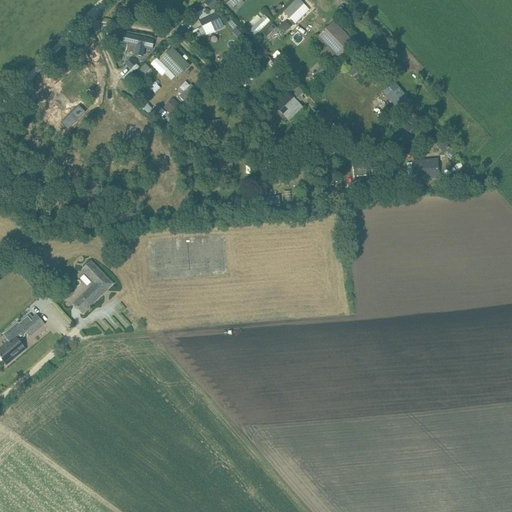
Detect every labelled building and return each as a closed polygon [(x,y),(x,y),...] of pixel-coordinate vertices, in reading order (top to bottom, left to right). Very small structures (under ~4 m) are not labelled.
[(295,0),(284,12),(291,18),(303,6),(296,0),(295,0)] [(204,8),(195,12),(198,20),(201,27),(205,35),(214,31),(213,29),(221,25),(215,12),(208,15),(206,12),(204,8)] [(257,15),(247,23),(251,28),(261,19),(257,15)] [(248,32),(254,37),(271,20),(266,15),(248,32)] [(285,21),(284,23),(283,21),(280,24),(281,25),(279,26),(284,32),(289,27),(285,21)] [(263,34),(273,45),(285,34),(275,23),(263,34)] [(329,28),(318,37),(320,39),(319,41),(322,44),(324,43),(338,58),(350,47),(343,39),(346,36),(335,24),(330,29),(329,28)] [(152,49),(154,42),(125,36),(123,43),(129,44),(127,54),(142,57),(144,48),(152,49)] [(170,68),(173,65),(182,74),(189,67),(173,49),(161,59),(170,68)] [(378,54),(371,62),(378,69),(385,61),(378,54)] [(349,66),(345,70),(352,77),(365,65),(358,57),(354,62),(351,58),(346,63),(349,66)] [(131,59),(126,64),(131,70),(136,65),(131,59)] [(291,60),(285,66),(295,77),(302,71),(291,60)] [(147,64),(136,74),(142,81),(153,70),(147,64)] [(319,67),(318,71),(321,75),(325,73),(326,69),(323,66),(319,67)] [(375,76),(370,81),(375,86),(384,77),(380,74),(377,77),(375,76)] [(396,104),(384,114),(391,124),(401,116),(411,104),(407,102),(394,84),(384,92),(389,99),(391,98),(396,104)] [(299,104),(289,93),(275,107),(283,115),(290,108),(293,110),(299,104)] [(113,105),(130,113),(134,105),(117,97),(113,105)] [(174,100),(165,109),(173,116),(182,107),(174,100)] [(419,122),(418,121),(420,118),(413,113),(411,116),(409,114),(401,126),(411,133),(419,122)] [(171,147),(167,152),(173,159),(178,154),(171,147)] [(375,155),(357,158),(358,169),(371,168),(371,171),(377,170),(375,155)] [(217,162),(217,173),(233,172),(232,162),(217,162)] [(132,163),(125,169),(130,175),(137,169),(132,163)] [(412,166),(413,181),(437,179),(436,164),(412,166)] [(83,166),(74,174),(82,182),(90,173),(83,166)] [(470,171),(465,175),(469,179),(473,184),(478,180),(470,171)] [(328,178),(320,179),(323,201),(331,200),(329,187),(333,186),(333,183),(329,183),(328,178)] [(186,187),(181,187),(180,184),(171,185),(171,196),(145,198),(145,207),(172,205),(172,211),(187,210),(186,187)] [(81,298),(73,305),(82,314),(113,284),(106,277),(92,262),(84,269),(97,282),(95,283),(94,284),(81,298)] [(9,342),(0,349),(0,357),(6,365),(25,350),(18,342),(20,340),(21,341),(26,337),(25,336),(26,334),(27,334),(27,333),(22,327),(31,320),(33,318),(30,315),(28,316),(19,324),(18,322),(3,335),(9,342)] [(31,320),(22,327),(27,333),(31,329),(34,333),(36,332),(35,331),(43,324),(36,316),(33,318),(31,320)]
